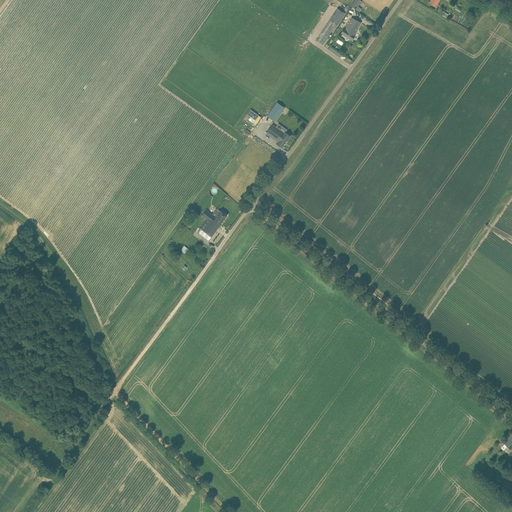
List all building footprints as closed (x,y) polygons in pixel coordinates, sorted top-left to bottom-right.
[(316,40),(322,45),(336,24),(337,25),(345,13),(337,8),(316,40)] [(341,33),(352,41),(355,35),(361,22),(357,20),(352,18),(346,30),(344,29),(341,33)] [(277,102),(267,116),(275,121),(284,108),(277,102)] [(272,125),(266,134),(277,142),(276,144),(278,145),(282,148),(291,136),(286,133),(285,132),(283,131),(283,132),(276,127),(272,125)] [(207,219),(198,232),(208,240),(227,216),(220,211),(216,216),(207,209),(202,215),(207,219)] [(184,246),(180,250),(185,254),(188,249),(184,246)] [(179,267),(184,273),(189,268),(183,263),(179,267)] [(511,433),(503,443),(505,444),(507,446),(511,450),(511,448),(511,433)]
